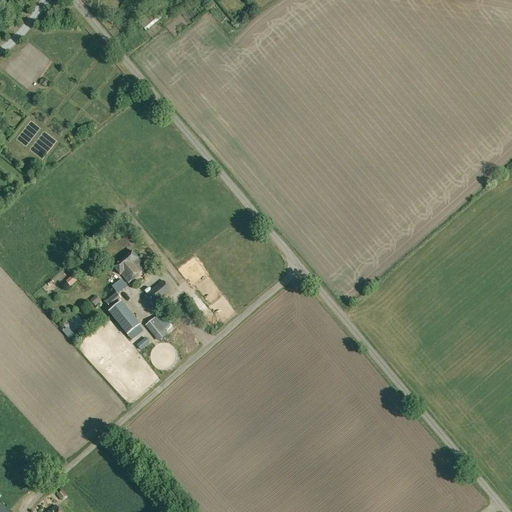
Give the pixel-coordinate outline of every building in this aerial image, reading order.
[(139,23),(146,31),(162,18),(155,10),(139,23)] [(40,83),(45,87),(49,83),(44,78),(40,83)] [(121,274),(129,283),(144,270),(136,261),(138,259),(132,251),(113,267),(120,275),(121,274)] [(69,265),(66,268),(72,275),(75,272),(69,265)] [(72,276),(66,282),(71,287),(77,281),(72,276)] [(121,292),(129,286),(125,281),(118,287),(121,292)] [(145,296),(153,306),(172,291),(163,281),(145,296)] [(106,302),(110,308),(121,298),(117,293),(106,302)] [(121,302),(109,313),(128,336),(140,326),(121,302)] [(147,326),(156,336),(164,329),(155,319),(147,326)] [(156,347),(153,352),(160,357),(164,352),(156,347)] [(56,494),(62,502),(68,497),(62,490),(56,494)]
